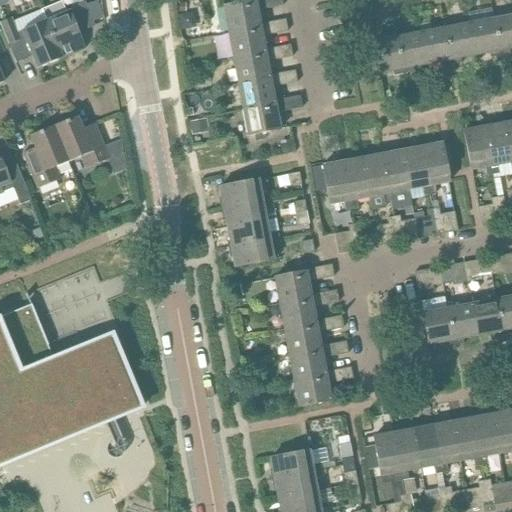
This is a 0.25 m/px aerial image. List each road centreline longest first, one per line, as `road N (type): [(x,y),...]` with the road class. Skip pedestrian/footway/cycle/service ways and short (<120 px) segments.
road 1 (tertiary): [(217,511),(133,65)]
road 2 (residential): [(367,381),(357,289),(368,267),(511,239)]
road 3 (residential): [(0,121),(133,65)]
road 4 (residential): [(322,123),(311,29),(321,0)]
